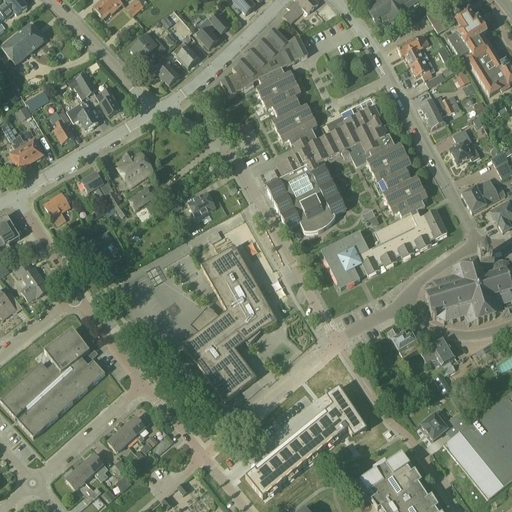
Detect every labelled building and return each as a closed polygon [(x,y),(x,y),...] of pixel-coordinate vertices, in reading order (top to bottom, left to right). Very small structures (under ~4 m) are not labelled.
[(0,9),(0,25),(5,21),(6,22),(14,15),(16,18),(21,14),(22,15),(26,11),(26,10),(27,9),(19,0),(5,0),(3,2),(5,5),(0,9)] [(116,0),(104,0),(93,11),(103,21),(109,15),(111,17),(116,12),(122,6),(123,5),(122,4),(122,2),(120,0),(116,0),(117,0),(116,0)] [(136,1),(125,11),(132,18),(133,19),(143,10),(148,5),(142,0),(138,0),(136,2),(136,1)] [(245,18),(254,9),(250,4),(245,0),(236,0),(233,3),(229,0),(227,0),(224,3),(236,16),(240,12),(245,18)] [(294,3),(286,10),(289,13),(296,20),(304,13),(307,17),(318,6),(312,0),(295,0),(293,2),(294,3)] [(374,0),(364,6),(377,28),(388,21),(390,24),(409,13),(407,10),(418,3),(415,0),(374,0)] [(440,8),(426,17),(438,36),(452,28),(451,27),(453,26),(456,30),(458,29),(460,33),(447,41),(457,57),(451,61),(454,66),(458,72),(458,73),(465,69),(459,60),(465,56),(468,59),(465,61),(489,99),(500,92),(501,94),(509,89),(508,87),(509,87),(511,84),(511,74),(508,69),(505,65),(501,67),(493,54),(495,53),(496,48),(491,47),(489,48),(483,38),(487,35),(477,20),(474,22),(468,12),(458,18),(456,15),(453,17),(448,11),(443,14),(440,8)] [(197,30),(200,33),(195,37),(197,40),(209,52),(218,43),(213,38),(214,37),(211,34),(216,30),(221,36),(228,29),(218,17),(211,24),(210,23),(208,21),(197,30)] [(166,19),(161,23),(164,28),(170,23),(166,19)] [(15,68),(25,60),(43,45),(29,27),(1,50),(15,68)] [(280,28),(275,33),(278,37),(284,32),(280,28)] [(180,31),(175,36),(182,44),(187,39),(180,31)] [(282,72),(287,69),(295,66),(294,65),(299,62),(300,63),(308,59),(298,40),(290,44),(291,45),(288,46),(274,32),(268,39),(264,43),(264,42),(258,49),(254,53),(253,52),(247,58),(248,59),(244,63),(243,62),(237,68),(237,69),(233,73),(233,72),(232,73),(236,77),(228,81),(220,85),(228,101),(236,97),(236,96),(253,88),(253,86),(259,83),(258,83),(267,79),(266,78),(269,76),(272,75),(273,75),(281,71),(282,72)] [(169,36),(164,40),(171,46),(175,42),(169,36)] [(423,36),(396,50),(401,59),(404,58),(410,69),(423,62),(418,53),(428,48),(423,36)] [(146,38),(131,52),(141,63),(147,58),(152,53),(157,59),(166,52),(156,41),(152,45),(146,38)] [(188,71),(198,61),(188,50),(187,50),(183,46),(173,55),(178,59),(177,59),(178,60),(177,62),(181,66),(182,65),(188,71)] [(168,68),(170,66),(164,58),(159,63),(161,65),(153,72),(163,84),(164,83),(169,88),(178,80),(168,68)] [(424,83),(432,79),(430,76),(434,74),(427,60),(423,62),(410,69),(416,81),(421,78),(424,83)] [(88,69),(91,74),(99,70),(96,65),(88,69)] [(458,72),(454,66),(442,74),(446,80),(458,72)] [(290,75),(286,77),(284,77),(282,72),(281,71),(273,75),(272,75),(269,76),(266,78),(267,79),(258,83),(259,83),(261,88),(260,90),(256,92),(266,113),(271,111),(273,111),(277,121),(277,123),(272,125),(282,146),(287,144),(289,144),(291,149),(294,148),(295,151),(294,152),(297,157),(277,167),(284,181),(266,189),(268,194),(267,194),(271,201),(272,200),(275,208),(274,208),(278,215),(279,215),(284,225),(283,226),(285,229),(286,229),(288,233),(300,227),(304,236),(311,237),(319,235),(325,232),(331,227),(335,221),(334,219),(346,213),(344,209),(344,208),(341,202),(340,202),(337,195),(337,194),(334,187),(333,188),(330,180),(327,173),(326,174),(324,169),(325,168),(323,164),(341,155),(343,159),(343,158),(344,161),(351,158),(356,169),(366,165),(359,152),(363,150),(366,157),(369,156),(371,160),(370,162),(366,164),(376,185),(381,182),(383,183),(388,193),(387,195),(382,197),(393,218),(397,216),(399,216),(402,221),(409,217),(416,213),(424,209),(422,205),(422,203),(427,201),(417,180),(412,182),(410,182),(406,173),(405,172),(406,170),(411,168),(400,147),(396,149),(394,149),(389,138),(385,139),(384,137),(385,136),(382,130),(381,130),(379,128),(383,126),(374,107),(343,123),(346,128),(338,133),(337,131),(331,134),(332,136),(317,143),(312,133),(312,131),(317,129),(307,108),(302,110),(300,110),(295,100),(296,98),(301,96),(290,75)] [(461,89),(471,85),(465,72),(456,76),(461,89)] [(84,76),(76,81),(79,87),(87,99),(91,96),(95,94),(84,76)] [(442,76),(425,84),(428,90),(445,82),(442,76)] [(79,87),(76,81),(75,80),(69,83),(74,90),(79,87)] [(10,97),(19,92),(14,83),(5,88),(10,97)] [(467,98),(476,94),(471,86),(462,91),(467,98)] [(87,99),(79,87),(74,90),(82,102),(87,99)] [(101,95),(95,99),(100,106),(108,120),(120,113),(116,107),(118,106),(108,91),(101,95)] [(40,109),(34,99),(25,104),(31,114),(40,109)] [(433,103),(420,109),(426,121),(456,105),(453,99),(448,101),(442,104),(442,105),(436,108),(433,103)] [(362,112),(372,105),(368,100),(359,108),(362,112)] [(478,117),(486,112),(481,104),(473,108),(478,117)] [(73,126),(79,122),(86,133),(98,126),(89,112),(86,107),(85,107),(83,105),(67,115),(73,126)] [(456,105),(426,121),(432,132),(445,126),(442,120),(448,117),(448,118),(459,112),(456,105)] [(504,108),(496,113),(499,118),(507,113),(504,108)] [(26,109),(15,115),(21,124),(31,118),(26,109)] [(55,125),(59,131),(54,134),(62,147),(74,140),(66,127),(70,124),(71,125),(64,114),(58,117),(61,122),(55,125)] [(478,120),(473,123),(477,131),(482,128),(478,120)] [(16,154),(8,159),(12,167),(15,166),(19,173),(21,172),(22,172),(25,171),(26,169),(31,166),(15,140),(13,136),(10,132),(6,125),(0,129),(10,144),(11,143),(14,147),(12,148),(16,154)] [(470,162),(472,165),(480,161),(474,151),(469,153),(466,147),(471,145),(465,133),(452,139),(457,148),(448,153),(457,169),(470,162)] [(20,138),(15,140),(31,166),(36,163),(38,163),(41,161),(41,160),(43,159),(38,152),(40,150),(36,142),(27,147),(26,145),(24,146),(20,138)] [(511,158),(511,148),(511,147),(503,152),(507,160),(511,158)] [(491,153),(490,157),(492,160),(498,157),(495,151),(491,153)] [(141,154),(134,159),(131,153),(122,159),(126,165),(117,171),(129,189),(153,173),(141,154)] [(498,157),(492,160),(490,161),(502,183),(511,177),(511,174),(507,164),(508,164),(503,154),(498,157)] [(266,183),(277,178),(274,171),(263,176),(266,183)] [(96,176),(81,185),(88,196),(95,192),(100,200),(106,196),(101,188),(103,187),(96,176)] [(475,190),(461,198),(471,217),(486,209),(486,208),(505,198),(502,192),(496,195),(489,182),(476,190),(475,190)] [(128,203),(135,214),(154,202),(148,191),(128,203)] [(107,198),(106,198),(113,210),(120,205),(113,194),(107,198)] [(67,195),(62,198),(62,196),(54,201),(55,202),(44,208),(52,221),(53,220),(57,228),(65,223),(61,215),(70,210),(68,207),(72,204),(67,195)] [(206,195),(187,206),(196,221),(215,210),(206,195)] [(179,204),(168,210),(172,216),(182,210),(179,204)] [(511,204),(508,206),(507,205),(490,214),(497,229),(498,228),(503,236),(511,231),(508,226),(511,223),(511,204)] [(122,208),(116,212),(122,221),(128,217),(122,208)] [(99,210),(93,214),(96,218),(102,214),(99,210)] [(373,229),(379,226),(372,211),(362,216),(365,223),(369,221),(373,229)] [(360,283),(357,277),(365,273),(368,279),(380,274),(378,270),(384,268),(385,271),(397,265),(395,262),(401,259),(402,262),(414,256),(412,253),(418,250),(419,253),(431,248),(429,244),(447,236),(438,219),(435,220),(432,214),(420,220),(416,213),(409,217),(402,221),(374,235),(381,248),(369,254),(359,235),(321,254),(340,293),(360,283)] [(0,238),(6,249),(20,241),(6,217),(0,221),(0,238)] [(106,235),(95,241),(98,247),(90,251),(94,259),(95,258),(101,269),(114,261),(115,263),(121,260),(117,252),(114,253),(111,247),(107,249),(105,245),(110,242),(106,235)] [(235,250),(201,269),(226,315),(219,320),(207,309),(189,329),(198,337),(196,338),(182,348),(225,405),(256,381),(235,353),(238,350),(240,352),(243,350),(241,348),(245,345),(248,348),(260,335),(259,334),(261,332),(262,333),(277,324),(235,250)] [(432,286),(427,287),(424,293),(426,298),(425,298),(426,303),(426,302),(425,303),(426,304),(427,305),(428,304),(431,304),(433,311),(431,313),(429,313),(429,314),(429,315),(430,315),(431,319),(432,319),(433,321),(434,322),(436,321),(444,325),(443,327),(444,327),(445,326),(451,324),(452,325),(453,325),(453,323),(459,321),(460,323),(461,323),(460,321),(464,320),(466,326),(468,326),(467,328),(469,329),(469,327),(477,325),(478,327),(479,326),(478,324),(483,323),(483,324),(484,324),(484,323),(488,321),(488,323),(489,322),(489,321),(494,320),(494,322),(501,319),(502,321),(511,318),(511,253),(507,255),(506,258),(504,258),(505,260),(493,263),(492,261),(488,258),(488,257),(487,258),(483,256),(479,257),(477,261),(476,258),(471,260),(470,259),(470,260),(465,262),(465,261),(464,262),(465,262),(466,266),(466,267),(462,268),(461,266),(460,267),(460,269),(453,271),(451,270),(451,271),(452,272),(452,273),(450,273),(452,280),(448,281),(448,279),(447,280),(447,281),(441,283),(440,281),(439,282),(440,284),(433,285),(433,284),(431,284),(432,286)] [(20,282),(22,281),(27,287),(20,293),(28,305),(36,300),(36,301),(49,292),(34,271),(31,273),(25,265),(13,274),(20,282)] [(3,266),(0,268),(0,279),(0,280),(9,274),(3,266)] [(156,269),(146,273),(153,287),(162,283),(156,269)] [(9,295),(5,289),(0,292),(0,318),(3,322),(15,313),(10,307),(16,302),(10,295),(9,295)] [(74,314),(63,321),(69,330),(80,322),(74,314)] [(393,355),(366,371),(373,381),(403,364),(421,353),(411,338),(403,342),(397,332),(387,338),(398,355),(394,357),(393,355)] [(72,334),(60,343),(69,356),(77,366),(89,356),(72,334)] [(501,340),(486,348),(490,353),(504,345),(501,340)] [(455,359),(444,341),(430,349),(431,350),(421,356),(426,365),(436,359),(441,367),(455,359)] [(60,343),(43,356),(53,369),(69,356),(60,343)] [(88,369),(77,379),(89,391),(104,377),(105,376),(99,370),(94,364),(93,364),(88,369)] [(52,380),(41,367),(25,381),(37,393),(52,380)] [(437,383),(444,395),(453,390),(446,378),(437,383)] [(78,379),(63,393),(74,405),(89,391),(78,379)] [(25,381),(11,395),(22,407),(37,394),(37,393),(25,381)] [(434,384),(420,392),(425,399),(438,391),(434,384)] [(263,501),(348,432),(352,439),(365,430),(339,391),(326,399),(332,409),(324,416),(326,418),(257,475),(255,472),(245,480),(263,501)] [(63,393),(48,406),(59,418),(74,405),(63,393)] [(450,441),(443,447),(487,503),(488,502),(503,490),(511,482),(511,395),(510,393),(484,414),(468,427),(450,441)] [(11,395),(0,404),(0,406),(15,422),(26,412),(22,407),(11,395)] [(48,406),(34,420),(45,432),(59,418),(48,406)] [(45,432),(34,420),(29,414),(17,425),(33,442),(45,432)] [(424,425),(421,428),(431,441),(433,443),(445,434),(450,441),(468,427),(466,425),(458,416),(444,428),(435,416),(431,419),(430,418),(423,424),(424,425)] [(135,421),(126,429),(135,439),(140,445),(144,442),(139,436),(145,431),(135,421)] [(126,429),(117,437),(126,447),(135,439),(126,429)] [(126,447),(117,437),(107,446),(116,456),(126,447)] [(152,439),(147,443),(153,449),(157,445),(152,439)] [(148,445),(144,449),(148,453),(152,450),(148,445)] [(139,453),(135,456),(141,463),(145,459),(139,453)] [(374,474),(359,484),(367,497),(366,497),(376,511),(439,511),(431,499),(430,500),(420,485),(421,484),(415,474),(411,476),(407,470),(410,468),(401,456),(386,466),(384,464),(373,472),(374,474)] [(94,458),(85,466),(94,476),(101,485),(108,479),(105,476),(108,473),(104,467),(103,468),(94,458)] [(120,462),(114,467),(124,479),(130,473),(120,462)] [(85,466),(75,474),(85,484),(94,476),(85,466)] [(124,479),(114,467),(110,471),(120,482),(124,479)] [(85,484),(75,474),(66,483),(75,493),(85,484)] [(183,485),(177,491),(183,498),(189,493),(183,485)] [(97,499),(90,490),(86,493),(94,502),(97,499)] [(90,490),(97,499),(101,495),(97,490),(93,493),(90,490)] [(111,497),(106,501),(110,505),(114,501),(111,497)] [(167,499),(161,505),(166,511),(167,511),(173,507),(167,499)]
